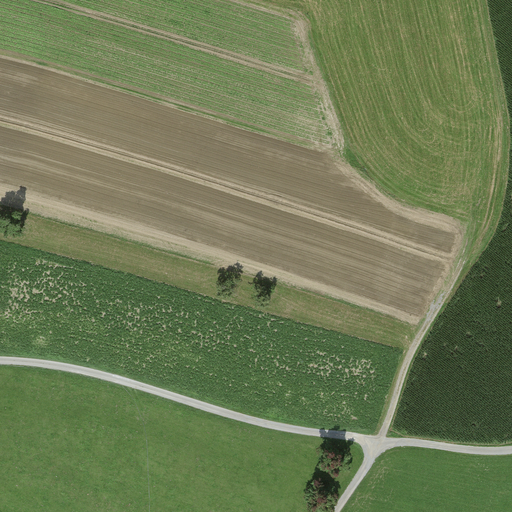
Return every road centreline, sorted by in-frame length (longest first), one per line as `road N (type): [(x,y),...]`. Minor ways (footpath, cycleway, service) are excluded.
road 1 (track): [(511,450),(336,435),(38,354),(0,351)]
road 2 (track): [(333,511),(381,440),(422,335),(488,239),(501,185)]
